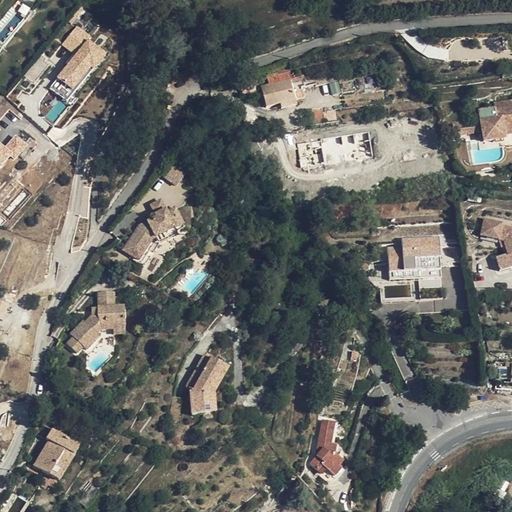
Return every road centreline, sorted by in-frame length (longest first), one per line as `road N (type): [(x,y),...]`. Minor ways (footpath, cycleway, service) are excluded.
road 1 (residential): [(511,16),(366,29),(215,80),(195,96),(74,268),(48,323),(24,432),(0,479)]
road 2 (unknown): [(450,438),(333,302),(314,306),(248,403),(220,321),(199,339),(175,390)]
road 3 (secondary): [(398,511),(432,450),(467,429),(511,418)]
